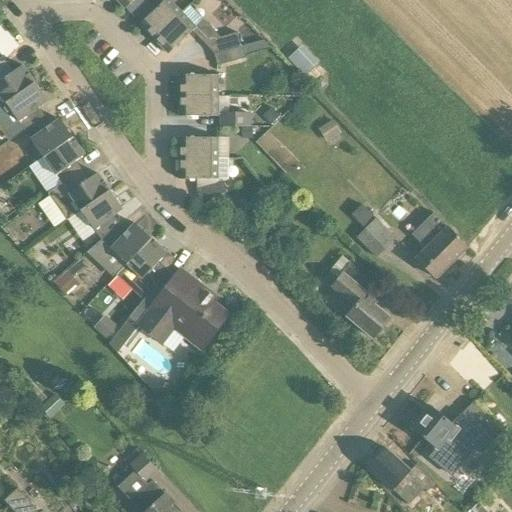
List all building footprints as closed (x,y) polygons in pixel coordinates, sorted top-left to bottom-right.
[(115,0),(125,10),(135,0),(115,0)] [(154,40),(181,15),(167,0),(157,0),(162,4),(140,25),(154,40)] [(192,32),(214,56),(241,49),(236,34),(220,38),(204,21),(190,7),(181,15),(154,40),(168,55),(192,32)] [(265,43),(242,49),(244,56),(271,49),(265,43)] [(302,43),(288,56),(306,75),(319,62),(302,43)] [(242,49),(241,49),(214,56),(217,67),(245,60),(244,56),(242,49)] [(22,67),(12,74),(6,64),(0,67),(0,107),(34,83),(22,67)] [(313,70),(305,78),(312,85),(320,77),(313,70)] [(218,98),(218,76),(180,76),(180,97),(218,98)] [(319,80),(313,86),(319,92),(325,86),(319,80)] [(44,118),(38,109),(47,102),(34,83),(0,107),(0,133),(8,143),(25,131),(44,118)] [(291,87),(291,96),(305,96),(306,87),(291,87)] [(180,118),(218,118),(218,98),(180,97),(180,118)] [(273,127),(282,119),(272,109),(263,117),(273,127)] [(221,114),(221,128),(251,128),(251,114),(221,114)] [(25,131),(43,157),(72,138),(60,121),(51,127),(44,118),(25,131)] [(326,142),(339,134),(332,123),(320,131),(326,142)] [(253,130),(241,130),(241,140),(253,140),(253,130)] [(81,171),(75,163),(85,156),(72,138),(43,157),(62,184),(81,171)] [(217,161),(218,139),(180,139),(180,160),(217,161)] [(180,181),(196,181),(217,181),(217,161),(180,160),(180,181)] [(97,174),(88,181),(81,171),(62,184),(47,194),(66,221),(81,211),(109,191),(97,174)] [(200,202),(222,195),(226,193),(223,183),(196,189),(200,202)] [(277,194),(283,205),(295,199),(289,188),(277,194)] [(119,225),(113,217),(122,210),(109,191),(81,211),(101,240),(119,225)] [(250,206),(244,199),(238,204),(245,211),(250,206)] [(350,217),(384,250),(395,239),(362,205),(350,217)] [(426,249),(416,259),(436,280),(467,249),(434,215),(412,235),(426,249)] [(113,279),(115,276),(151,240),(135,225),(127,233),(119,225),(101,240),(86,254),(113,279)] [(115,276),(143,302),(168,271),(159,263),(167,255),(151,240),(115,276)] [(347,318),(348,318),(373,340),(390,320),(374,306),(377,303),(364,292),(371,283),(350,265),(331,287),(356,307),(347,318)] [(108,344),(117,354),(139,325),(159,341),(177,319),(207,343),(229,315),(214,304),(217,299),(180,270),(175,277),(168,271),(143,302),(108,344)] [(58,285),(68,297),(80,286),(70,274),(58,285)] [(106,316),(94,329),(108,342),(120,329),(106,316)] [(42,409),(50,418),(64,405),(56,396),(42,409)] [(411,430),(451,461),(467,440),(481,455),(490,445),(462,415),(451,425),(430,407),(420,418),(417,419),(413,424),(413,427),(411,430)] [(368,468),(409,506),(424,490),(407,474),(408,473),(385,451),(386,450),(385,449),(368,468)] [(158,471),(142,454),(129,466),(134,472),(117,488),(139,511),(174,511),(171,508),(174,505),(153,482),(149,486),(146,483),(158,471)] [(37,511),(18,490),(4,502),(12,511),(37,511)]
